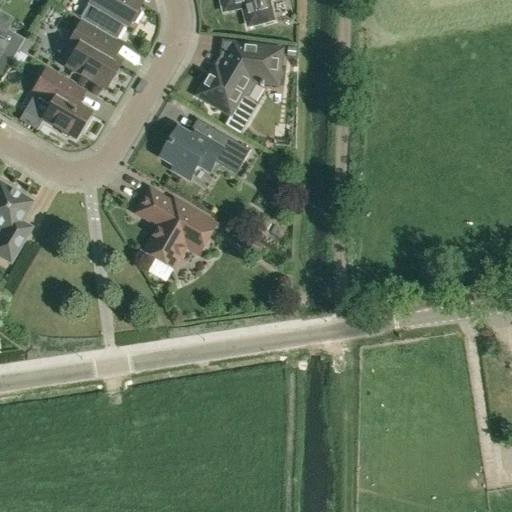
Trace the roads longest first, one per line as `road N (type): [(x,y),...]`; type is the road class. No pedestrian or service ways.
road 1 (unclassified): [(0,388),(511,306)]
road 2 (track): [(344,0),(342,332)]
road 3 (residential): [(175,0),(169,64),(101,172),(68,178),(0,139)]
